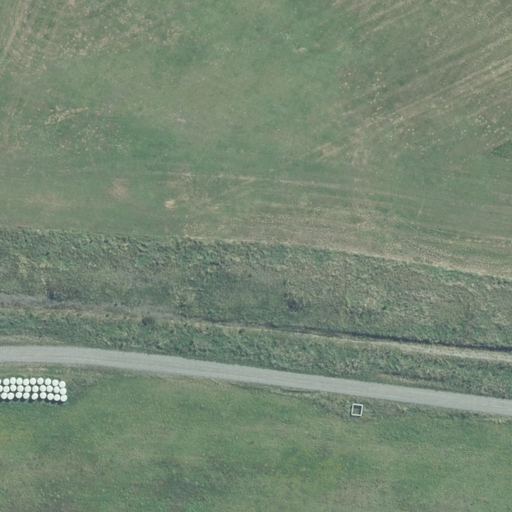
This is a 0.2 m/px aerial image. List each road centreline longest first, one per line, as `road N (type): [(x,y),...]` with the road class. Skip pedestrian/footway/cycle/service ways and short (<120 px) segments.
road 1 (track): [(0,352),(134,360),(511,408)]
road 2 (track): [(511,317),(304,293),(0,300)]
